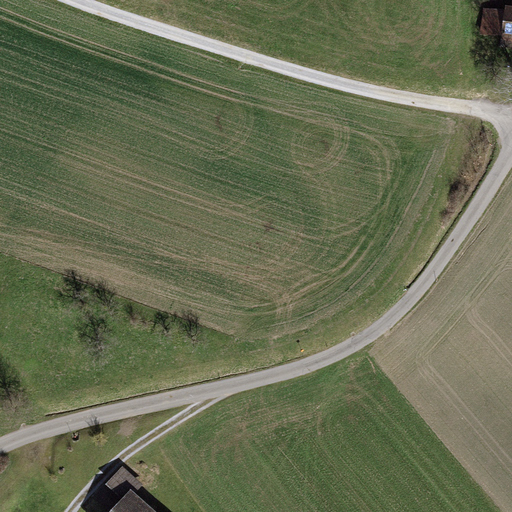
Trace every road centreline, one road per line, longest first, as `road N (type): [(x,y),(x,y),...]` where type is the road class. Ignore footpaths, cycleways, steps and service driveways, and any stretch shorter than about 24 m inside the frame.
road 1 (track): [(71,0),(372,92),(511,115)]
road 2 (track): [(231,386),(325,358),(392,317),(511,153)]
road 3 (track): [(0,447),(231,386)]
road 4 (track): [(72,511),(129,452),(231,386)]
